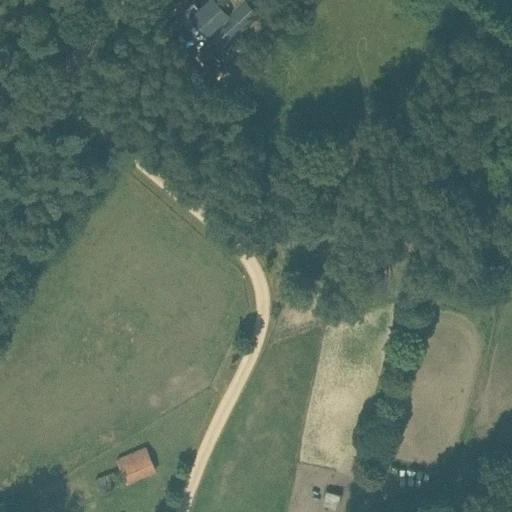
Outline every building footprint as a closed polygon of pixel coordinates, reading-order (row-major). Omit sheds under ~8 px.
[(227,32),(220,24),(218,21),(229,11),(219,0),(202,0),(190,11),(208,30),(218,40),(227,32)] [(195,55),(201,61),(210,71),(220,61),(204,46),(195,55)] [(116,459),(125,481),(156,468),(146,446),(116,459)] [(96,478),(101,491),(120,483),(114,470),(96,478)] [(328,489),(324,501),(337,505),(341,493),(328,489)]
